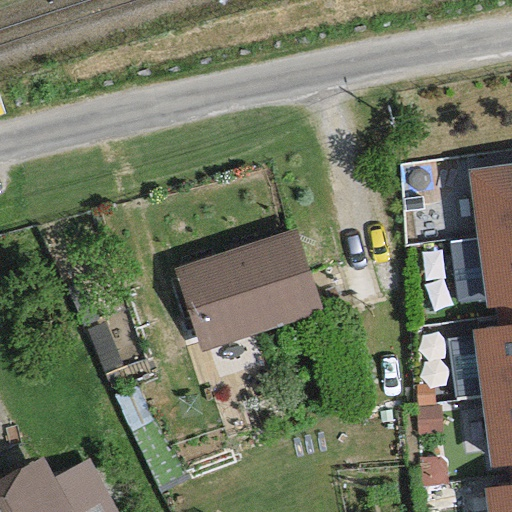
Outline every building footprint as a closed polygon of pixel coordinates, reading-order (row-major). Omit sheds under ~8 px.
[(511,178),(473,184),(482,247),(511,243),(511,178)] [(511,243),(482,247),(491,311),(498,310),(511,307),(511,243)] [(287,245),(182,278),(201,343),(307,312),(287,245)] [(511,307),(498,310),(502,341),(511,339),(511,307)] [(511,339),(502,341),(478,344),(486,407),(511,403),(511,339)] [(511,403),(486,407),(495,471),(511,468),(511,467),(511,403)] [(42,477),(0,497),(0,511),(60,511),(52,496),(42,477)] [(106,511),(89,477),(52,496),(60,511),(106,511)] [(511,511),(511,499),(491,502),(492,511),(511,511)]
